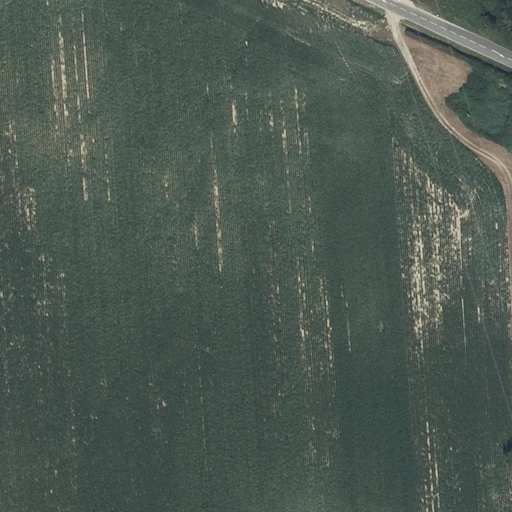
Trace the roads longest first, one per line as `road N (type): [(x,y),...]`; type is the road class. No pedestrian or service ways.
road 1 (track): [(511,204),(491,154),(462,138),(423,92),(379,0)]
road 2 (tertiary): [(384,0),(511,60)]
